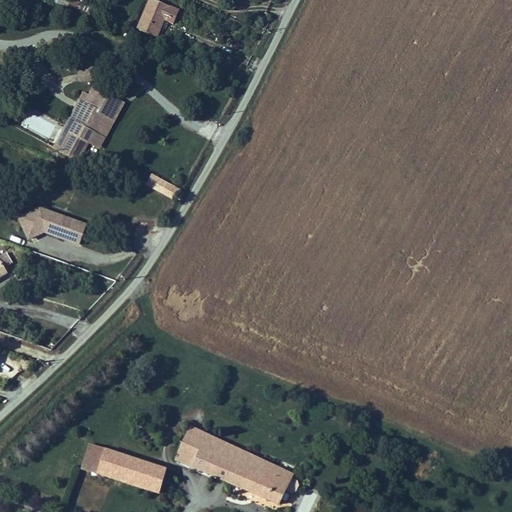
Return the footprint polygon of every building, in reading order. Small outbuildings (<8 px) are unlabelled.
[(90,15),(91,5),(84,4),(84,0),(75,0),(74,13),(90,15)] [(149,26),(156,9),(158,4),(167,8),(170,0),(136,0),(129,18),(149,26)] [(158,4),(156,9),(165,13),(167,8),(158,4)] [(82,55),(64,47),(60,57),(78,65),(82,55)] [(85,99),(92,82),(83,78),(76,95),(85,99)] [(109,89),(92,82),(85,99),(76,95),(64,124),(89,135),(93,125),(89,123),(99,101),(103,103),(109,89)] [(64,124),(76,95),(67,91),(54,120),(64,124)] [(87,226),(27,207),(20,230),(79,248),(87,226)] [(178,456),(282,500),(295,470),(194,425),(190,427),(178,456)] [(161,488),(169,464),(92,440),(84,464),(161,488)]
